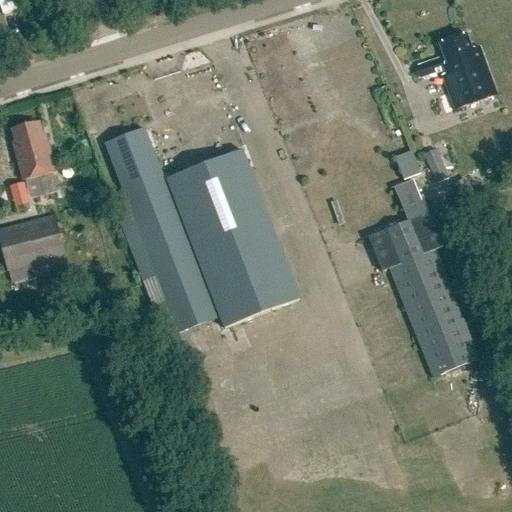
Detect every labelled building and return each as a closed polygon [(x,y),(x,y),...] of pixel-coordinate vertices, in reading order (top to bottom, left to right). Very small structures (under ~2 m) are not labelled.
[(439,60),(417,67),(421,79),(440,72),(443,74),(441,76),(454,112),(496,97),(479,48),(471,51),(465,36),(438,46),(444,63),(442,65),(440,64),(439,60)] [(12,129),(15,141),(13,141),(21,177),(51,169),(43,134),(40,134),(37,123),(12,129)] [(215,317),(163,183),(141,127),(104,141),(126,197),(113,202),(164,336),(215,317)] [(163,183),(215,317),(219,315),(224,329),(298,300),(241,153),(163,183)] [(419,175),(411,153),(396,159),(404,181),(419,175)] [(448,181),(435,153),(423,158),(435,187),(448,181)] [(395,190),(408,223),(369,238),(382,273),(390,270),(433,379),(479,361),(436,251),(443,249),(423,199),(435,194),(428,177),(395,190)] [(9,188),(14,208),(29,204),(24,184),(9,188)] [(51,215),(0,228),(0,242),(6,268),(61,254),(51,215)]
